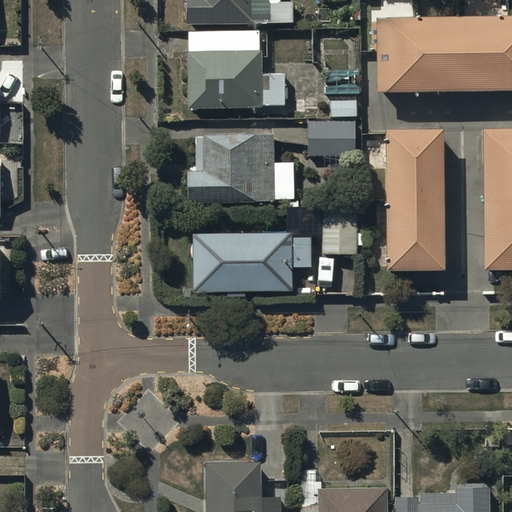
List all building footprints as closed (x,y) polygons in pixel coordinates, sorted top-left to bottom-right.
[(279,0),(186,0),(186,30),(292,30),(292,5),(279,5),(279,0)] [(511,25),(371,27),(371,36),(377,36),(377,99),(511,98),(511,25)] [(262,34),(188,34),(188,116),(262,115),(262,111),(286,111),(286,75),(262,75),(262,34)] [(308,124),(308,159),(354,159),(354,124),(308,124)] [(511,132),(481,132),(481,271),(511,271),(511,132)] [(442,135),(385,135),(385,275),(442,275),(442,135)] [(274,141),(195,140),(194,176),(187,176),(187,208),(273,209),(273,204),(292,204),(292,168),(274,167),(274,141)] [(356,213),(321,213),(321,257),(356,257),(356,213)] [(311,239),(193,239),(193,297),(226,297),(226,300),(245,300),(245,296),(290,296),(290,271),(310,271),(311,239)] [(259,511),(260,468),(205,467),(203,511),(259,511)] [(388,511),(388,491),(316,491),(316,511),(388,511)] [(492,511),(493,494),(397,492),(396,511),(492,511)]
